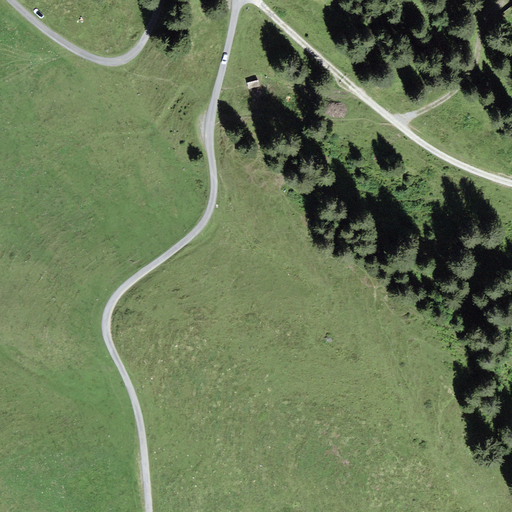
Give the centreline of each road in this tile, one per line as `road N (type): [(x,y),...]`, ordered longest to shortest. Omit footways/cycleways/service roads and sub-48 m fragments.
road 1 (unclassified): [(237,0),(210,123),(210,209),(192,234),(118,292),(106,318),(139,417),(149,511)]
road 2 (track): [(511,183),(435,152),(252,0)]
road 3 (unclassified): [(11,0),(70,46),(107,61),(136,50),(162,0)]
road 4 (track): [(500,39),(446,98),(398,123)]
